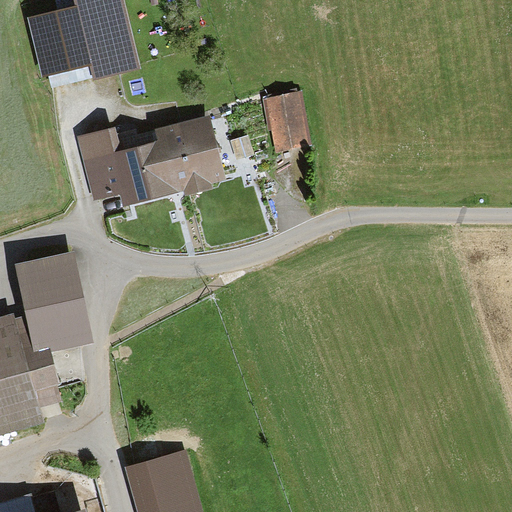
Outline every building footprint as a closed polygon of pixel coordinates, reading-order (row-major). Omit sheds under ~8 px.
[(129,0),(69,0),(26,12),(47,88),(146,60),(129,0)] [(302,91),(263,98),(269,131),(272,130),(277,153),(312,146),(302,91)] [(116,127),(78,136),(94,202),(121,195),(123,205),(227,180),(212,118),(119,140),(116,127)] [(12,310),(0,313),(0,418),(40,407),(26,357),(82,340),(58,255),(1,271),(12,310)] [(203,511),(186,448),(127,464),(140,511),(203,511)]
